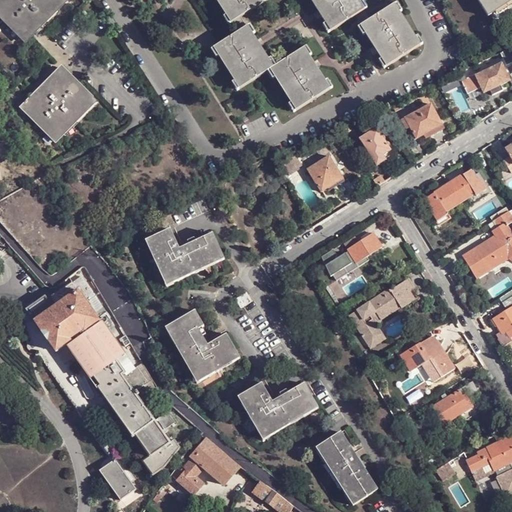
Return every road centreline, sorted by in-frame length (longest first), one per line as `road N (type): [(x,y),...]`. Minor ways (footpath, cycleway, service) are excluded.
road 1 (residential): [(0,227),(49,279),(92,263),(164,389),(240,462),(313,511)]
road 2 (residential): [(391,198),(511,393)]
road 3 (residential): [(391,198),(264,273)]
road 4 (residential): [(511,121),(391,198)]
